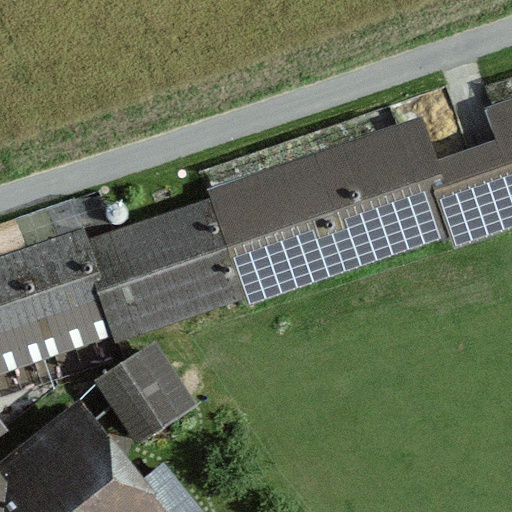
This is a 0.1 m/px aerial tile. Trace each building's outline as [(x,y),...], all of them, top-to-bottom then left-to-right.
[(419,122),(206,199),(240,291),(450,214),(458,236),(511,217),(511,104),(494,111),(503,138),(433,162),(419,122)] [(206,199),(88,242),(102,314),(111,338),(144,325),(240,291),(206,199)] [(0,350),(102,314),(88,242),(81,225),(0,254),(0,350)] [(137,440),(188,407),(153,350),(100,381),(137,440)] [(0,478),(0,511),(172,511),(166,505),(157,511),(141,511),(97,459),(110,448),(79,412),(0,478)]
